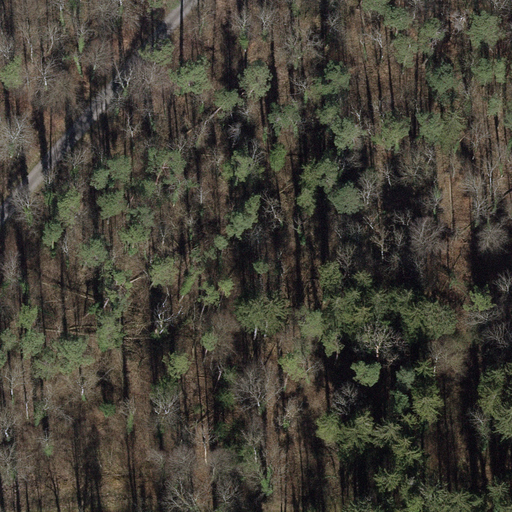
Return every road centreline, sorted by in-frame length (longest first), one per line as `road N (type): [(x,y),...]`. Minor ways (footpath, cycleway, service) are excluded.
road 1 (unclassified): [(190,0),(0,219)]
road 2 (track): [(307,511),(370,501),(511,503)]
